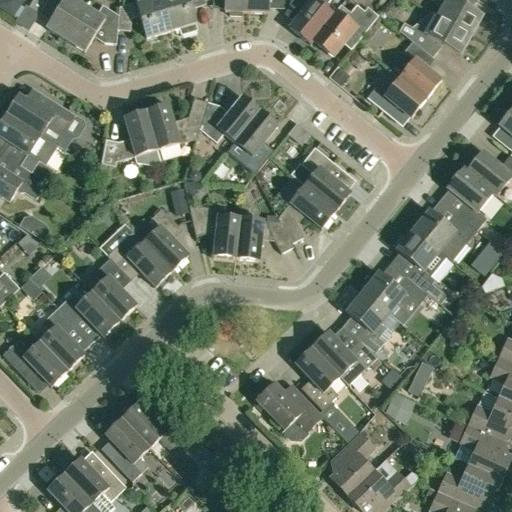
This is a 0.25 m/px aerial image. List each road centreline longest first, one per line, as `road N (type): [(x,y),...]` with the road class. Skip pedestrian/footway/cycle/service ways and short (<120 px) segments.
road 1 (residential): [(409,172),(266,56),(102,96),(18,50)]
road 2 (residential): [(317,511),(156,335)]
road 3 (residential): [(156,335),(209,293),(310,296)]
road 4 (residential): [(409,172),(511,43)]
road 5 (residential): [(310,296),(409,172)]
road 6 (residential): [(50,437),(156,335)]
